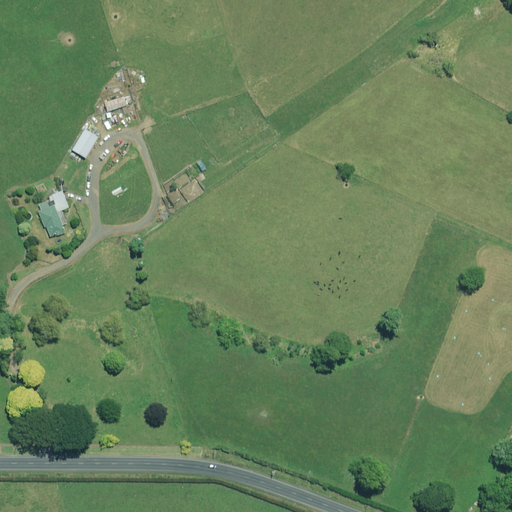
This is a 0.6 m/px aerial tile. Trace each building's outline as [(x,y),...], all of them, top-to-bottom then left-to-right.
[(126,106),(123,97),(105,104),(107,112),(126,106)] [(98,137),(84,130),(72,151),(85,158),(98,137)] [(207,171),(201,161),(197,164),(203,173),(207,171)] [(47,191),(44,184),(36,188),(39,195),(47,191)] [(50,238),(65,233),(62,225),(66,223),(61,211),(68,208),(62,192),(52,196),(54,200),(41,205),(43,210),(38,212),(44,228),(46,228),(50,238)]
